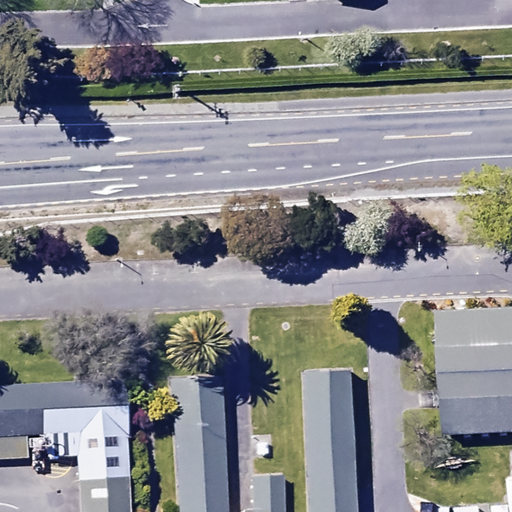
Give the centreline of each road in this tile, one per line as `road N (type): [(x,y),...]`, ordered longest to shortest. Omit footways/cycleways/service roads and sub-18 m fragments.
road 1 (unclassified): [(511,271),(0,294)]
road 2 (trunk): [(221,143),(511,129)]
road 3 (unclassified): [(152,25),(431,10)]
road 4 (trunk): [(221,143),(122,165),(0,177)]
road 5 (trunk): [(0,133),(121,122),(221,143)]
road 6 (unclassified): [(0,34),(152,25)]
